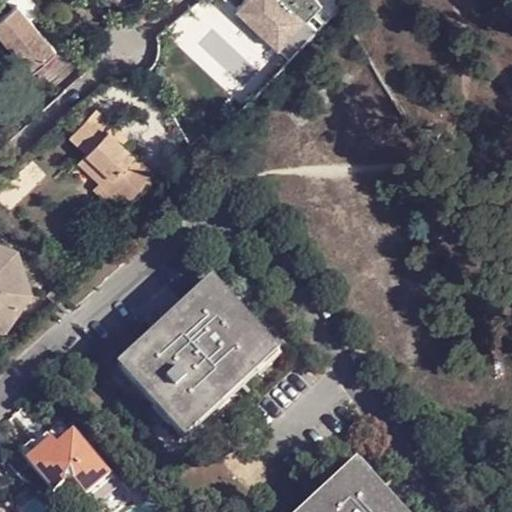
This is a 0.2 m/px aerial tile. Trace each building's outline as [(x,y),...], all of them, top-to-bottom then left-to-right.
[(245,0),(235,10),(276,53),(320,8),(313,0),(245,0)] [(0,44),(33,79),(57,57),(15,12),(0,25),(0,44)] [(104,187),(134,213),(164,180),(142,146),(134,151),(102,110),(73,144),(89,156),(81,168),(104,187)] [(104,187),(97,196),(124,220),(134,213),(104,187)] [(0,339),(10,339),(37,297),(22,253),(0,244),(0,339)] [(126,377),(179,435),(273,348),(221,291),(126,377)] [(45,442),(33,455),(37,457),(50,448),(45,442)] [(37,457),(33,455),(30,450),(21,461),(60,503),(75,489),(89,503),(111,483),(79,447),(64,445),(57,454),(50,448),(37,457)] [(307,511),(386,511),(350,473),(307,511)]
